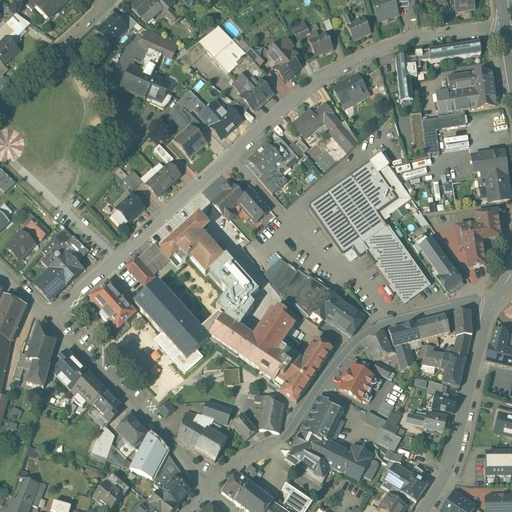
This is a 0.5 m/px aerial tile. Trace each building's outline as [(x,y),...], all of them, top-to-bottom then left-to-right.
[(42,0),(43,0),(42,0),(31,0),(26,6),(32,12),(36,7),(48,20),(66,2),(64,0),(42,0)] [(152,0),(139,0),(137,2),(136,1),(130,7),(142,20),(155,7),(157,6),(157,5),(152,0)] [(173,6),(167,0),(160,0),(159,2),(160,4),(158,6),(157,5),(157,6),(164,13),(169,8),(169,9),(173,6)] [(384,0),(372,4),(375,15),(377,15),(379,23),(398,17),(396,10),(392,0),(384,0)] [(407,0),(392,0),(396,10),(408,9),(407,0)] [(453,0),(455,10),(463,9),(463,12),(475,11),(473,0),(453,0)] [(155,7),(142,20),(146,24),(159,12),(155,7)] [(16,15),(6,8),(0,13),(0,18),(2,20),(1,21),(5,26),(12,19),(16,15)] [(169,9),(169,8),(164,13),(172,22),(177,18),(169,9)] [(415,8),(408,9),(410,22),(417,21),(415,8)] [(118,20),(127,30),(126,30),(129,33),(137,25),(124,13),(118,20)] [(349,14),(342,17),(347,27),(353,24),(349,14)] [(114,16),(97,32),(110,46),(126,30),(127,30),(118,20),(114,16)] [(5,26),(0,30),(0,38),(3,42),(6,39),(9,42),(16,36),(17,38),(24,31),(12,19),(5,26)] [(347,27),(346,27),(353,42),(370,35),(363,20),(356,23),(353,24),(347,27)] [(304,23),(291,29),(294,34),(306,29),(304,23)] [(306,29),(294,34),(297,42),(307,38),(310,37),(309,35),(306,29)] [(178,46),(147,31),(141,46),(148,50),(161,56),(172,60),(178,46)] [(316,32),(309,35),(310,37),(307,38),(309,42),(318,38),(316,32)] [(318,38),(309,42),(315,58),(324,54),(324,55),(332,52),(332,50),(325,35),(318,38)] [(9,42),(6,39),(3,42),(0,44),(0,63),(3,66),(19,51),(9,42)] [(229,39),(210,56),(213,60),(232,42),(229,39)] [(281,44),(278,44),(275,47),(275,50),(266,57),(275,68),(274,70),(285,82),(300,69),(295,63),(298,60),(292,53),(291,54),(290,52),(293,50),(286,41),(283,44),(282,43),(281,44)] [(232,42),(213,60),(228,77),(228,76),(239,67),(237,64),(246,56),(232,42)] [(198,43),(177,59),(189,69),(206,53),(198,43)] [(479,44),(452,48),(454,61),(481,57),(479,44)] [(428,52),(428,53),(415,55),(416,65),(430,63),(430,64),(454,61),(452,48),(428,52)] [(161,56),(148,50),(142,63),(155,69),(161,56)] [(263,64),(251,51),(246,56),(255,66),(258,69),(263,64)] [(246,56),(237,64),(239,67),(246,74),(255,66),(246,56)] [(407,59),(395,61),(400,105),(412,104),(407,59)] [(3,66),(0,63),(0,74),(3,77),(8,72),(3,66)] [(143,64),(140,71),(152,76),(155,69),(142,63),(141,63),(143,64)] [(258,69),(255,66),(246,74),(255,84),(259,81),(265,76),(258,69)] [(152,76),(140,71),(131,67),(120,89),(145,100),(146,99),(145,99),(146,97),(155,78),(156,78),(152,76)] [(246,74),(239,67),(228,76),(228,77),(236,85),(238,82),(247,92),(240,98),(252,112),(272,95),(259,81),(255,84),(246,74)] [(378,71),(369,76),(377,90),(383,86),(378,71)] [(470,75),(447,79),(449,93),(436,95),(439,115),(475,110),(495,107),(490,71),(470,74),(470,75)] [(357,77),(333,91),(342,107),(343,106),(342,105),(355,98),(356,99),(366,93),(357,77)] [(155,78),(146,97),(152,100),(150,105),(163,111),(169,104),(172,98),(165,95),(170,85),(155,78)] [(208,111),(189,92),(177,105),(182,110),(189,116),(193,112),(199,118),(208,111)] [(245,113),(233,103),(228,108),(230,110),(232,112),(234,110),(241,117),(245,113)] [(177,105),(173,110),(177,114),(182,110),(177,105)] [(309,112),(292,126),(304,139),(303,137),(321,121),(331,132),(332,133),(340,125),(332,116),(332,115),(325,106),(313,116),(309,112)] [(189,116),(182,110),(177,114),(188,126),(194,120),(189,116)] [(220,110),(213,116),(208,111),(199,118),(221,141),(241,122),(239,120),(232,112),(230,110),(224,115),(220,110)] [(241,117),(234,110),(232,112),(239,120),(241,117)] [(464,116),(422,122),(424,133),(435,132),(465,127),(464,116)] [(340,125),(332,133),(331,132),(328,134),(347,155),(358,145),(345,123),(340,125)] [(191,128),(173,143),(189,160),(206,145),(191,128)] [(435,132),(424,133),(426,152),(427,156),(439,154),(435,132)] [(280,140),(270,149),(265,144),(259,149),(260,151),(248,162),(247,162),(248,163),(245,165),(258,179),(257,179),(272,196),(287,183),(279,173),(286,167),(288,169),(296,161),(296,162),(298,160),(298,159),(297,160),(288,149),(288,148),(280,140)] [(308,150),(300,142),(295,146),(303,155),(308,150)] [(295,146),(293,144),(288,148),(288,149),(297,160),(298,159),(303,155),(295,146)] [(169,157),(159,146),(153,152),(164,163),(169,157)] [(503,155),(482,158),(484,171),(485,180),(506,177),(503,155)] [(388,168),(380,157),(371,163),(379,175),(388,169),(388,168)] [(482,158),(471,159),(475,181),(480,180),(479,172),(484,171),(482,158)] [(371,163),(310,206),(309,209),(341,255),(344,255),(352,249),(354,248),(355,249),(362,245),(387,228),(382,221),(377,214),(397,200),(379,175),(371,163)] [(180,177),(169,166),(157,176),(168,188),(180,177)] [(115,174),(122,181),(126,176),(120,169),(115,174)] [(411,201),(388,169),(379,175),(397,200),(377,214),(382,221),(411,201)] [(15,184),(0,170),(0,189),(4,194),(15,184)] [(142,183),(133,173),(128,177),(137,188),(142,183)] [(157,176),(146,187),(156,199),(168,188),(157,176)] [(137,188),(128,177),(123,182),(133,192),(137,188)] [(506,177),(485,180),(486,190),(488,200),(495,199),(509,197),(506,177)] [(227,182),(221,187),(225,192),(232,187),(227,182)] [(405,192),(411,188),(408,182),(401,186),(405,192)] [(225,192),(212,205),(223,217),(230,211),(238,204),(244,199),(243,198),(232,186),(232,187),(225,192)] [(486,190),(473,192),(475,202),(488,200),(486,190)] [(252,191),(243,198),(244,199),(238,204),(255,224),(254,225),(270,211),(252,191)] [(126,202),(116,211),(117,212),(127,224),(128,225),(144,210),(132,196),(126,202)] [(124,200),(114,209),(116,211),(126,202),(124,200)] [(430,213),(437,212),(436,203),(429,204),(430,213)] [(3,206),(0,209),(0,214),(6,220),(12,215),(3,206)] [(230,211),(224,217),(229,222),(235,217),(230,211)] [(127,224),(117,212),(112,217),(122,229),(127,224)] [(496,213),(475,215),(474,215),(474,216),(475,216),(476,226),(473,226),(472,226),(472,227),(468,227),(467,227),(464,228),(463,228),(463,229),(464,233),(458,234),(457,235),(459,249),(466,248),(469,268),(468,268),(469,269),(474,268),(479,267),(480,267),(483,267),(484,267),(485,267),(484,266),(484,262),(482,246),(481,245),(483,245),(485,242),(485,241),(486,241),(500,239),(496,212),(496,213)] [(0,233),(10,224),(6,220),(0,214),(0,233)] [(420,215),(416,217),(422,227),(425,224),(420,215)] [(160,251),(162,254),(169,262),(178,255),(185,262),(190,258),(205,275),(205,276),(223,260),(223,259),(200,234),(208,227),(198,217),(160,251)] [(49,233),(35,219),(27,227),(41,241),(49,233)] [(62,228),(41,253),(46,258),(41,262),(49,271),(67,255),(62,250),(73,239),(62,228)] [(427,285),(387,228),(362,245),(368,253),(402,302),(403,301),(426,285),(427,285)] [(238,239),(242,236),(235,229),(231,232),(238,239)] [(34,246),(21,233),(6,249),(19,261),(34,246)] [(423,235),(410,244),(418,255),(422,253),(421,252),(422,252),(430,246),(423,235)] [(89,253),(73,239),(62,250),(67,255),(77,265),(89,253)] [(452,270),(433,244),(430,246),(422,252),(422,253),(439,277),(440,278),(452,270)] [(154,245),(137,260),(145,269),(162,254),(160,251),(154,245)] [(362,245),(355,249),(354,248),(352,249),(358,258),(361,258),(368,253),(362,245)] [(162,254),(145,269),(152,277),(169,262),(162,254)] [(77,265),(67,255),(49,271),(49,272),(65,288),(82,271),(77,265)] [(137,260),(135,258),(125,267),(144,288),(154,279),(152,277),(145,269),(137,260)] [(297,274),(279,261),(263,276),(281,297),(298,274),(297,274)] [(463,286),(452,270),(440,278),(439,277),(435,279),(448,297),(463,286)] [(65,288),(49,272),(33,287),(49,303),(65,288)] [(326,291),(299,272),(297,274),(298,274),(281,297),(280,298),(304,321),(326,291)] [(135,315),(107,284),(90,300),(103,314),(100,317),(107,325),(110,322),(117,331),(135,315)] [(315,342),(302,361),(293,355),(286,350),(279,360),(274,357),(288,337),(294,327),(283,319),(286,315),(277,309),(274,313),(271,311),(257,332),(260,334),(263,336),(258,343),(218,316),(200,332),(157,285),(134,305),(162,335),(154,342),(184,375),(202,359),(196,353),(208,342),(207,341),(209,338),(283,388),(280,393),(280,392),(279,394),(296,404),(297,404),(296,404),(316,376),(317,375),(316,374),(331,353),(332,352),(316,340),(315,341),(315,342)] [(365,318),(339,300),(326,291),(304,321),(317,330),(325,320),(351,338),(365,318)] [(26,308),(3,296),(0,303),(0,328),(15,335),(26,308)] [(470,313),(454,314),(455,339),(471,337),(472,337),(470,313)] [(444,317),(415,325),(420,342),(420,343),(427,341),(436,339),(449,336),(444,317)] [(24,356),(21,355),(17,368),(30,371),(27,385),(43,390),(49,367),(48,367),(55,343),(55,341),(38,325),(28,355),(28,357),(24,356)] [(415,325),(388,332),(393,350),(406,346),(420,342),(415,325)] [(0,328),(0,393),(10,343),(11,344),(15,335),(0,328)] [(385,332),(362,343),(371,364),(394,354),(385,332)] [(504,335),(494,332),(490,348),(489,348),(486,363),(511,369),(511,353),(504,351),(506,339),(504,335)] [(300,345),(288,337),(274,357),(279,360),(286,350),(293,355),(300,345)] [(471,337),(455,339),(455,350),(453,357),(453,358),(466,360),(471,337)] [(436,339),(427,341),(428,349),(432,349),(432,350),(438,347),(436,339)] [(406,346),(393,350),(400,372),(414,368),(409,349),(406,346)] [(428,349),(421,348),(419,366),(429,368),(432,355),(432,350),(432,349),(428,349)] [(455,350),(447,348),(443,355),(453,357),(455,350)] [(67,353),(60,360),(62,363),(59,366),(59,367),(59,369),(61,370),(57,375),(72,390),(70,392),(70,393),(74,389),(88,375),(67,353)] [(442,357),(432,355),(429,368),(435,369),(439,370),(441,360),(442,357)] [(453,357),(443,355),(442,357),(441,360),(447,362),(465,365),(466,360),(453,358),(453,357)] [(465,365),(447,362),(445,371),(444,372),(441,385),(459,389),(465,365)] [(391,371),(377,364),(372,372),(386,380),(391,371)] [(373,380),(353,369),(349,377),(348,376),(344,383),(343,382),(338,391),(361,404),(362,403),(367,405),(369,405),(372,399),(371,397),(369,396),(372,390),(368,388),(373,380)] [(238,371),(223,373),(224,379),(224,388),(239,387),(238,378),(238,371)] [(106,392),(88,375),(74,389),(91,407),(105,393),(106,392)] [(426,388),(427,381),(415,379),(414,386),(426,388)] [(443,387),(430,383),(427,396),(432,398),(431,401),(428,401),(426,409),(432,410),(431,411),(453,415),(457,398),(441,394),(443,387)] [(91,407),(74,389),(70,393),(74,397),(73,398),(74,402),(76,405),(79,407),(83,408),(87,404),(91,407)] [(53,393),(46,391),(41,404),(48,407),(53,393)] [(105,393),(91,407),(95,411),(91,415),(105,429),(117,418),(113,414),(120,408),(105,393)] [(278,401),(263,399),(259,398),(258,405),(262,405),(258,432),(279,436),(284,407),(278,401)] [(342,411),(318,399),(293,450),(332,471),(342,450),(327,443),(342,411)] [(166,402),(157,410),(166,419),(174,411),(166,402)] [(232,412),(206,403),(201,418),(214,423),(227,427),(232,412)] [(393,409),(383,403),(377,413),(388,419),(389,418),(393,409)] [(14,408),(10,416),(19,420),(22,412),(14,408)] [(201,418),(187,413),(176,441),(177,442),(214,464),(226,442),(209,432),(214,423),(201,418)] [(386,423),(367,414),(363,422),(382,431),(385,424),(386,423)] [(511,418),(495,414),(490,433),(511,438),(511,418)] [(446,420),(427,415),(425,421),(423,429),(423,430),(443,434),(446,420)] [(257,434),(243,416),(231,426),(246,443),(257,434)] [(415,419),(408,417),(406,425),(423,429),(425,421),(415,419)] [(398,423),(389,418),(388,419),(386,423),(385,424),(395,429),(398,423)] [(147,435),(131,419),(117,432),(127,443),(133,449),(147,435)] [(395,429),(385,424),(382,431),(395,437),(398,430),(395,429)] [(405,432),(398,429),(398,430),(395,437),(400,440),(405,432)] [(107,430),(97,441),(111,447),(114,438),(107,430)] [(395,437),(381,431),(375,443),(394,453),(401,440),(400,440),(395,437)] [(148,436),(129,471),(152,480),(160,465),(166,454),(148,436)] [(111,447),(97,441),(91,455),(106,460),(111,447)] [(127,443),(119,450),(127,458),(135,451),(133,449),(127,443)] [(352,451),(343,447),(342,450),(332,471),(358,483),(361,477),(357,476),(364,463),(366,464),(367,462),(370,456),(354,447),(352,451)] [(327,469),(293,450),(289,459),(300,466),(308,471),(313,475),(322,479),(327,469)] [(511,453),(486,454),(486,477),(511,477),(511,453)] [(189,485),(166,454),(160,465),(173,482),(175,480),(186,489),(189,485)] [(404,458),(393,454),(389,461),(401,466),(404,458)] [(106,460),(91,455),(87,468),(102,473),(106,460)] [(300,466),(289,459),(287,464),(297,471),(300,466)] [(370,463),(367,462),(366,464),(364,463),(357,476),(361,477),(365,480),(368,474),(373,476),(378,467),(377,464),(373,462),(370,463)] [(410,475),(394,465),(382,484),(390,489),(386,495),(388,496),(406,508),(411,511),(427,486),(426,485),(418,480),(422,474),(415,469),(410,475)] [(255,472),(250,468),(245,474),(241,479),(249,485),(252,480),(256,475),(254,473),(255,472)] [(124,484),(113,475),(111,477),(122,486),(124,484)] [(236,475),(222,494),(234,504),(249,485),(241,479),(236,475)] [(322,479),(313,475),(310,480),(321,486),(324,480),(322,479)] [(122,486),(111,477),(101,490),(103,492),(98,498),(100,500),(97,504),(106,511),(111,511),(128,492),(122,486)] [(173,482),(163,494),(177,506),(189,492),(186,489),(175,480),(173,482)] [(39,486),(26,481),(18,501),(31,506),(39,486)] [(382,484),(378,490),(386,495),(390,489),(382,484)] [(267,511),(273,503),(249,485),(234,504),(244,511),(267,511)] [(305,511),(312,503),(285,485),(282,492),(289,497),(280,511),(281,511),(305,511)] [(46,488),(39,486),(31,506),(38,509),(46,488)] [(163,494),(160,492),(147,507),(152,511),(174,511),(178,508),(177,506),(163,494)] [(472,511),(474,509),(452,495),(441,511),(472,511)] [(403,511),(406,508),(388,496),(387,497),(388,498),(379,511),(380,511),(403,511)] [(498,511),(498,499),(497,497),(488,497),(488,501),(485,504),(485,511),(498,511)] [(511,511),(511,497),(507,497),(505,499),(499,499),(498,499),(498,511),(511,511)] [(18,501),(12,499),(7,511),(28,511),(31,506),(18,501)] [(71,508),(53,503),(50,511),(69,511),(70,511),(71,508)]
